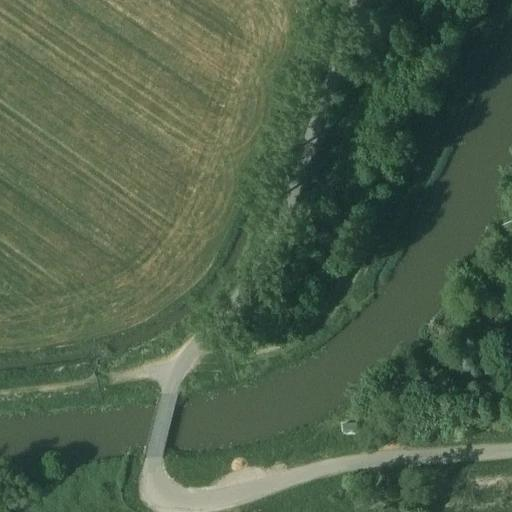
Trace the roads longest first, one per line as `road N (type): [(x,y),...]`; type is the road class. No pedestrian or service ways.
road 1 (unclassified): [(153,465),(177,368),(229,312),(288,206),(347,0)]
road 2 (unclassified): [(153,465),(165,495),(178,502),(232,504),(392,455),(511,451)]
